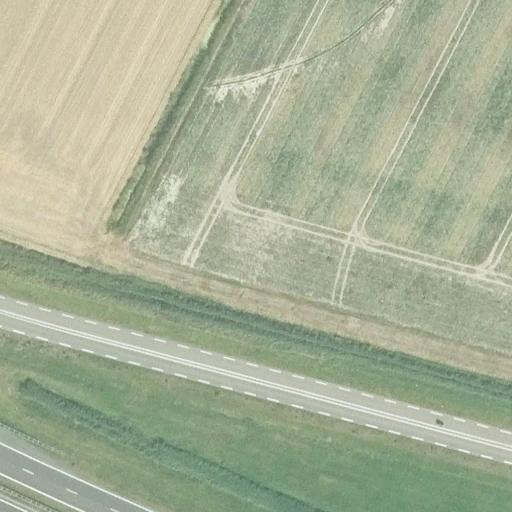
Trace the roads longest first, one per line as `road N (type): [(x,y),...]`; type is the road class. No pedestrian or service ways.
road 1 (trunk): [(511,450),(0,311)]
road 2 (track): [(85,260),(511,381)]
road 3 (trunk): [(116,511),(0,458)]
